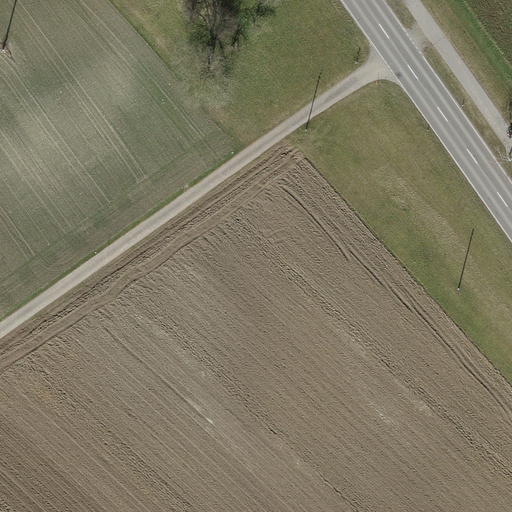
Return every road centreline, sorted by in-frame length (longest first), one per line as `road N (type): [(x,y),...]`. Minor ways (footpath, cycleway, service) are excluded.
road 1 (track): [(431,29),(0,331)]
road 2 (secondary): [(511,212),(362,0)]
road 3 (track): [(113,0),(244,157)]
